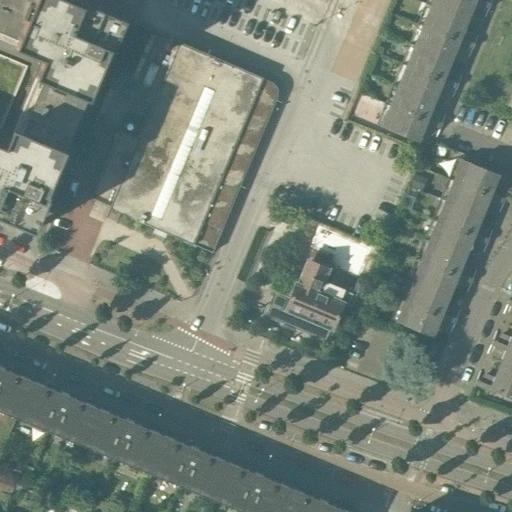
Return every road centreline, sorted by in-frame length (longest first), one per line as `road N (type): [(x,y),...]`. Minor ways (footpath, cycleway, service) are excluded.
road 1 (residential): [(0,336),(481,511)]
road 2 (secondary): [(185,381),(511,497)]
road 3 (secondary): [(511,471),(193,360)]
road 4 (residential): [(203,335),(309,76)]
road 5 (residential): [(432,421),(203,335)]
road 6 (secondary): [(0,306),(185,381)]
road 7 (residential): [(432,421),(487,287),(511,253)]
